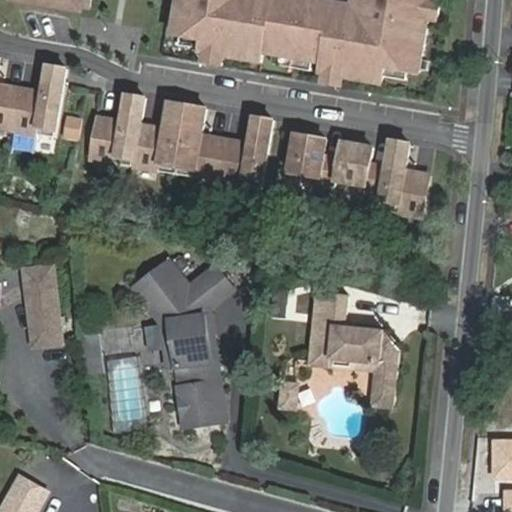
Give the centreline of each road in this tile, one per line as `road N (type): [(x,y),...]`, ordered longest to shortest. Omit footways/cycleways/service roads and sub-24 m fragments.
road 1 (residential): [(481,140),(132,80),(79,56),(0,41)]
road 2 (residential): [(443,511),(481,140)]
road 3 (residential): [(481,140),(496,0)]
